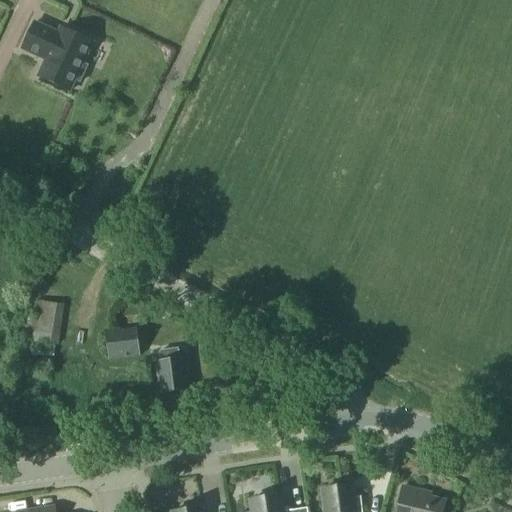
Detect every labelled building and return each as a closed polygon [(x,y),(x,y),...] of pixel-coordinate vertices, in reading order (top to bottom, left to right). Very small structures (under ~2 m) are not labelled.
[(173,38),(181,19),(145,4),(137,24),(173,38)] [(57,35),(33,24),(21,50),(45,61),(37,78),(68,92),(74,81),(79,84),(86,67),(82,65),(91,44),(60,29),(57,35)] [(71,114),(59,137),(77,147),(90,124),(71,114)] [(130,152),(148,160),(163,128),(145,120),(130,152)] [(72,169),(92,176),(106,134),(86,128),(72,169)] [(94,169),(113,177),(125,147),(107,140),(94,169)] [(63,306),(35,302),(31,343),(42,344),(31,344),(31,356),(53,357),(52,345),(57,346),(63,306)] [(103,333),(107,361),(139,357),(136,329),(103,333)] [(155,364),(159,394),(186,391),(182,361),(178,361),(177,350),(158,352),(160,363),(155,364)] [(321,491),(323,511),(360,511),(359,498),(352,499),(351,487),(321,491)] [(395,511),(441,511),(444,502),(421,497),(422,493),(401,488),(395,511)] [(249,502),(250,511),(290,511),(287,511),(280,511),(279,497),(249,502)]
